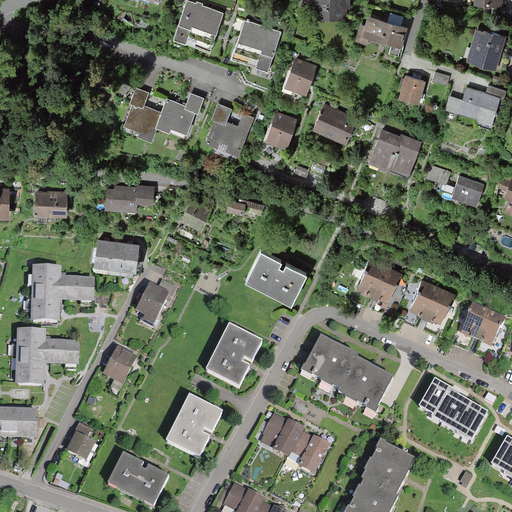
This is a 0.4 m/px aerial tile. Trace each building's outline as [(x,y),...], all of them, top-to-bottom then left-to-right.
[(189,0),(177,36),(211,48),(218,29),(223,14),(224,12),(190,0),(189,0)] [(302,0),(302,21),(348,21),(348,10),(351,10),(350,0),(302,0)] [(369,40),(402,49),(408,28),(385,22),(367,17),(364,26),(360,25),(355,42),(367,46),(369,40)] [(233,56),(271,69),(284,31),(246,18),(245,21),(240,36),(233,56)] [(466,59),(494,67),(498,53),(503,36),(475,28),(466,59)] [(286,89),(307,96),(314,76),(318,66),(297,59),(286,89)] [(449,83),(451,74),(437,71),(435,80),(449,83)] [(400,98),(419,103),(425,80),(406,75),(404,82),(400,98)] [(476,122),(492,126),(497,103),(502,104),(506,89),(486,84),(485,91),(465,86),(458,114),(477,119),(476,122)] [(144,104),(149,89),(137,85),(131,102),(143,107),(144,104)] [(199,111),(204,95),(191,90),(187,103),(185,107),(195,110),(199,111)] [(185,107),(187,103),(185,103),(168,97),(163,110),(157,128),(170,133),(172,128),(187,133),(195,110),(185,107)] [(157,128),(163,110),(147,105),(144,104),(143,107),(131,102),(123,125),(141,131),(138,138),(152,142),(157,128)] [(204,145),(240,157),(250,129),(254,116),(219,104),(204,145)] [(312,130),(347,147),(351,138),(360,120),(325,104),(312,130)] [(293,129),(297,119),(277,111),(265,144),(285,151),(293,129)] [(403,135),(383,127),(375,148),(369,163),(389,170),(390,168),(403,135)] [(390,168),(409,175),(415,159),(423,140),(403,133),(403,135),(390,168)] [(447,183),(451,170),(432,164),(428,177),(447,183)] [(463,199),(477,203),(485,181),(460,172),(452,194),(463,199)] [(511,177),(509,181),(500,178),(496,188),(505,190),(503,196),(507,198),(502,211),(511,214),(511,177)] [(154,206),(155,185),(136,184),(136,189),(119,188),(106,188),(105,210),(137,211),(137,206),(154,206)] [(35,216),(67,217),(69,191),(52,190),(36,190),(35,216)] [(0,216),(10,217),(10,194),(0,193),(0,216)] [(203,230),(211,212),(204,209),(191,203),(183,221),(203,230)] [(134,275),(139,246),(131,244),(126,244),(111,241),(98,239),(93,269),(134,275)] [(247,279),(291,302),(306,271),(286,261),(284,266),(281,264),(279,263),(282,258),(262,249),(247,279)] [(390,300),(403,270),(371,257),(358,287),(390,300)] [(60,300),(95,301),(95,278),(62,277),(63,267),(34,266),(32,322),(60,323),(60,300)] [(163,279),(159,286),(170,291),(166,299),(170,302),(178,287),(163,279)] [(443,323),(456,293),(425,279),(411,308),(443,323)] [(143,318),(153,323),(166,299),(170,291),(159,286),(156,284),(150,281),(136,309),(145,313),(143,318)] [(492,348),(505,318),(473,304),(460,334),(492,348)] [(229,329),(208,374),(239,389),(249,368),(244,366),(245,363),(246,361),(251,364),(260,344),(229,329)] [(45,364),(79,365),(80,342),(46,341),(47,331),(19,330),(16,386),(44,387),(44,367),(45,364)] [(374,412),(391,378),(374,369),(354,359),(356,356),(341,348),(319,337),(300,374),(374,412)] [(102,374),(122,384),(136,357),(125,352),(115,347),(102,374)] [(471,441),(487,412),(462,398),(457,395),(459,393),(434,379),(419,408),(432,415),(431,417),(457,431),(456,433),(471,441)] [(189,398),(167,442),(199,458),(209,437),(204,435),(205,432),(206,430),(211,433),(221,414),(189,398)] [(0,436),(37,437),(37,408),(30,408),(17,407),(3,407),(0,406),(0,436)] [(293,450),(304,430),(294,424),(274,413),(264,432),(277,439),(271,449),(288,458),(293,450)] [(312,474),(329,444),(321,439),(304,430),(293,450),(303,456),(297,466),(312,474)] [(68,451),(88,460),(97,441),(76,433),(68,451)] [(511,439),(507,437),(491,466),(505,474),(504,476),(511,480),(511,439)] [(344,511),(390,511),(397,499),(395,498),(405,478),(413,460),(406,457),(407,455),(402,452),(401,454),(385,446),(386,444),(380,441),(344,511)] [(109,485),(154,506),(169,475),(148,465),(146,470),(144,469),(141,468),(144,463),(124,454),(109,485)] [(473,475),(466,471),(460,481),(463,483),(462,485),(466,487),(473,475)] [(258,511),(264,501),(266,498),(254,491),(236,482),(224,505),(236,511),(235,511),(258,511)] [(289,511),(281,507),(274,504),(273,506),(264,501),(258,511),(289,511)]
